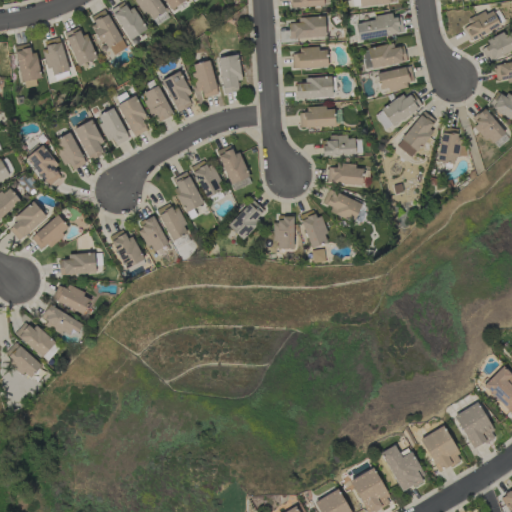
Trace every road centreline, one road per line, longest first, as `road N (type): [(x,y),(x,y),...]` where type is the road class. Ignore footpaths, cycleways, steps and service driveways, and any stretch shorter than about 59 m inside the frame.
road 1 (residential): [(293,176),(272,143),(264,0)]
road 2 (residential): [(272,115),(232,119),(191,137),(144,163),(119,192)]
